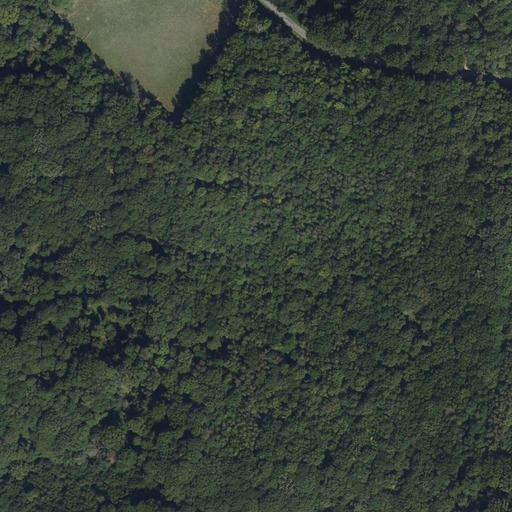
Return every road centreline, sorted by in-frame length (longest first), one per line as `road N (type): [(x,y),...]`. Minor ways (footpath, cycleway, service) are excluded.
road 1 (track): [(413,511),(427,470),(414,340),(474,0)]
road 2 (secondary): [(511,76),(316,43),(264,0)]
